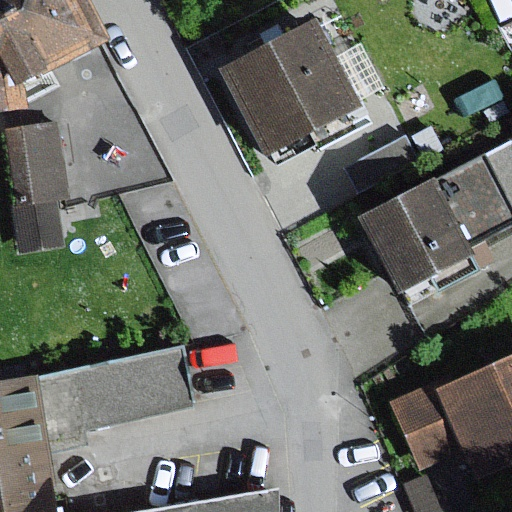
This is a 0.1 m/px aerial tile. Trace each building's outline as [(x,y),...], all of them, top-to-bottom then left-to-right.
[(0,0),(0,122),(41,116),(36,98),(63,85),(59,78),(115,51),(83,0),(0,0)] [(323,25),(226,76),(272,163),(369,112),(323,25)] [(60,123),(6,131),(23,254),(66,248),(59,199),(70,197),(60,123)] [(405,137),(344,168),(358,195),(419,165),(405,137)] [(511,142),(485,157),(511,206),(511,142)] [(511,206),(485,157),(362,223),(405,302),(486,259),(480,247),(511,229),(511,206)] [(186,348),(45,379),(58,458),(90,450),(90,435),(194,410),(186,348)] [(458,376),(393,406),(422,468),(467,448),(484,483),(511,470),(511,362),(462,385),(458,376)] [(45,379),(0,386),(0,511),(66,511),(58,458),(45,379)] [(442,511),(429,478),(405,487),(415,511),(442,511)] [(149,511),(283,511),(283,490),(149,511)]
